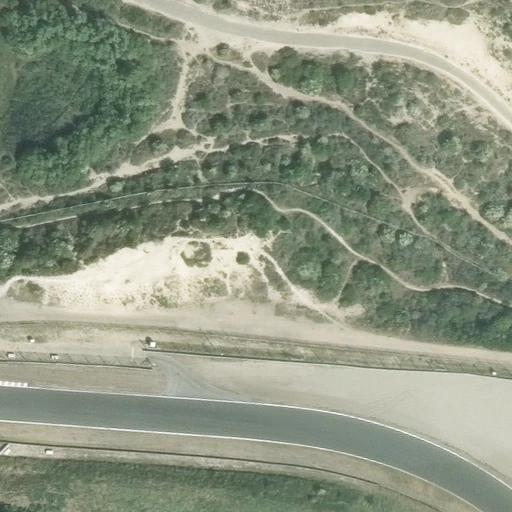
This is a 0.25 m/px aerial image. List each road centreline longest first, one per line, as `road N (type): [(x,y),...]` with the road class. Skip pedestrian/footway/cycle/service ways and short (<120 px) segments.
road 1 (unknown): [(49,0),(344,114),(511,240)]
road 2 (track): [(511,361),(217,328),(0,317)]
